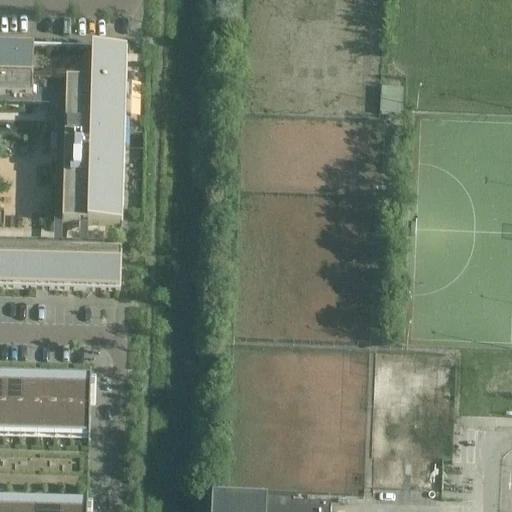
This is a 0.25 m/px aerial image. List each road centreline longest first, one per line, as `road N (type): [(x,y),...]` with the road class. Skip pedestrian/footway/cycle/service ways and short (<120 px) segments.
road 1 (residential): [(117,511),(120,354),(95,341),(0,338)]
road 2 (unclassified): [(0,4),(124,0)]
